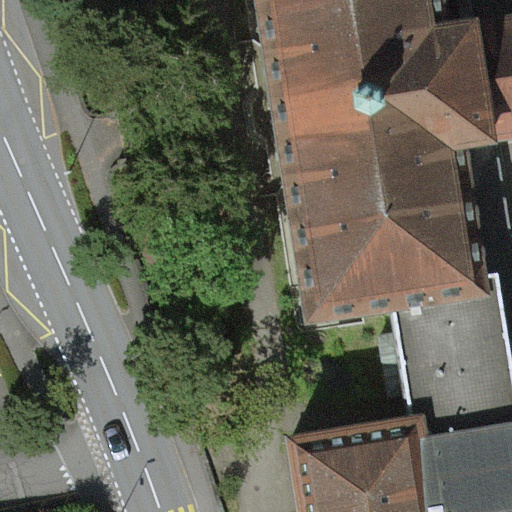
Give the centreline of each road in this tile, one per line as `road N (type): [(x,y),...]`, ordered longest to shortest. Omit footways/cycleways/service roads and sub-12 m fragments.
road 1 (primary): [(0,120),(137,443)]
road 2 (residential): [(0,481),(137,443)]
